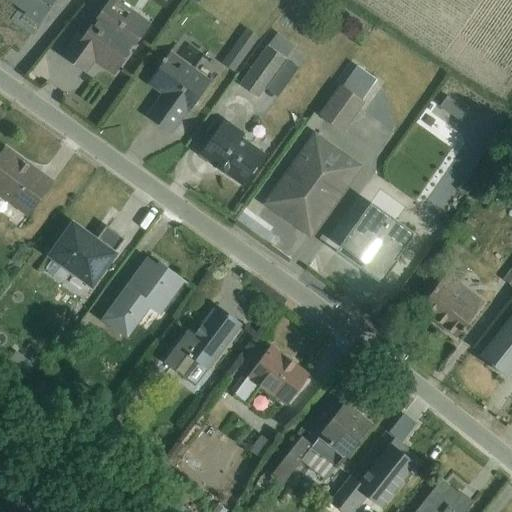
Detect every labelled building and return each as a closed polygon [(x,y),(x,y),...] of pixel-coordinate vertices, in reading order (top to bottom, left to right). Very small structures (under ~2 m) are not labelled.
[(10,0),(27,11),(24,15),(38,26),(55,0),(10,0)] [(90,27),(83,36),(77,32),(60,56),(85,74),(86,73),(84,72),(94,59),(115,74),(130,53),(128,52),(132,46),(135,47),(151,24),(116,0),(108,0),(96,18),(98,19),(92,28),(90,27)] [(234,73),(259,37),(247,29),(221,64),(234,73)] [(267,46),(239,85),(258,99),(265,89),(276,97),(297,68),(285,60),(295,46),(277,34),(268,47),(267,46)] [(170,52),(146,85),(163,97),(147,119),(169,134),(185,111),(188,114),(211,81),(170,52)] [(340,85),(318,115),(342,133),(365,103),(361,100),(376,80),(357,67),(343,87),(340,85)] [(446,97),(439,107),(465,126),(472,116),(446,97)] [(242,138),(245,134),(225,119),(199,156),(217,168),(216,169),(224,175),(224,174),(242,186),(251,172),(254,174),(257,170),(255,168),(265,154),(242,138)] [(309,233),(359,164),(318,135),(268,204),(309,233)] [(3,149),(0,153),(0,197),(27,218),(52,185),(3,149)] [(395,260),(414,234),(371,203),(340,247),(363,264),(360,270),(380,285),(397,261),(395,260)] [(72,225),(50,256),(91,286),(125,240),(106,226),(95,242),(72,225)] [(100,321),(127,340),(149,309),(162,319),(188,284),(159,263),(157,266),(147,258),(100,321)] [(511,287),(511,266),(502,279),(511,287)] [(456,339),(484,302),(447,273),(418,309),(456,339)] [(262,323),(268,315),(253,304),(247,312),(262,323)] [(241,325),(216,306),(195,333),(187,327),(174,346),(181,351),(170,366),(185,377),(183,380),(193,387),(241,325)] [(511,319),(481,359),(489,366),(488,367),(495,372),(496,371),(504,378),(511,367),(511,319)] [(246,404),(259,387),(286,407),(309,376),(270,347),(234,395),(246,404)] [(16,352),(6,364),(24,378),(33,365),(16,352)] [(50,379),(43,389),(60,400),(67,391),(50,379)] [(345,404),(312,445),(301,437),(270,478),(281,487),(301,461),(325,481),(370,424),(345,404)] [(260,436),(248,451),(260,460),(272,444),(260,436)] [(359,465),(345,482),(380,510),(403,480),(406,482),(411,475),(412,475),(415,471),(420,464),(406,452),(408,450),(394,439),(368,472),(359,465)] [(161,479),(173,494),(184,485),(173,470),(161,479)] [(418,511),(464,511),(471,504),(459,494),(458,496),(441,483),(418,511)] [(253,511),(268,511),(276,502),(264,492),(251,510),(253,511)]
